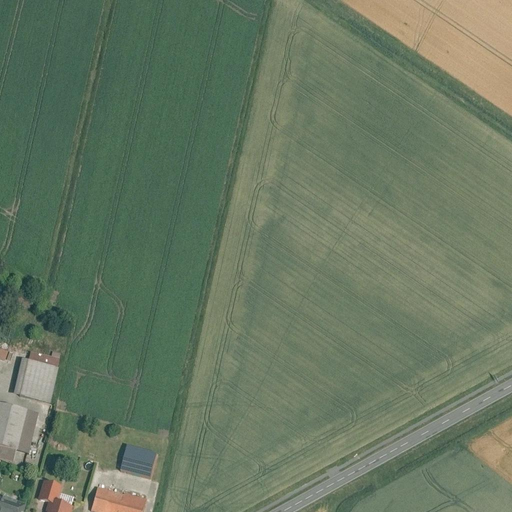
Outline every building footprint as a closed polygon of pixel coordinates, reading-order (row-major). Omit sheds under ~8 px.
[(29,360),(23,359),(14,397),(52,406),(60,369),(59,368),(62,354),(53,352),(52,356),(45,355),(47,349),(34,346),(32,352),(31,351),(29,360)] [(0,349),(0,358),(6,361),(9,353),(0,349)] [(41,413),(0,403),(0,458),(14,462),(17,451),(31,454),(41,413)] [(155,453),(125,446),(118,472),(149,479),(155,453)] [(62,488),(45,483),(40,501),(50,504),(47,511),(73,511),(74,508),(58,504),(62,488)] [(123,494),(97,487),(91,511),(95,511),(142,511),(147,498),(124,492),(123,494)] [(25,511),(28,505),(0,495),(0,511),(25,511)]
